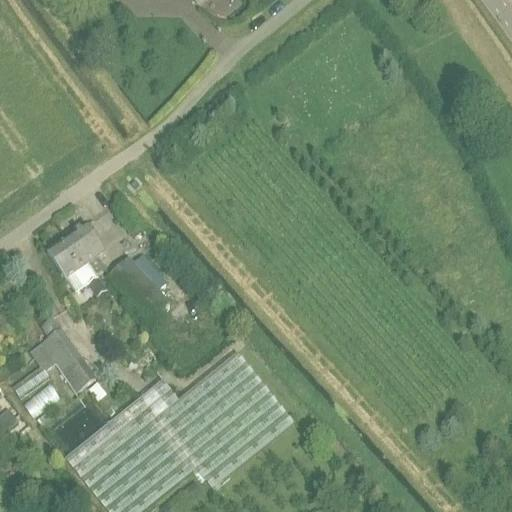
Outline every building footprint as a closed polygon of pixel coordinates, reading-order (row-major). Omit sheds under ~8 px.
[(114,212),(120,221),(128,216),(122,206),(114,212)] [(68,240),(96,279),(106,272),(98,261),(104,257),(85,229),(68,240)] [(76,294),(96,279),(68,240),(48,255),(67,282),(76,294)] [(143,257),(133,266),(151,286),(161,277),(143,257)] [(151,286),(133,266),(129,261),(108,280),(145,323),(166,302),(151,286)] [(56,368),(61,375),(82,361),(62,332),(59,335),(52,325),(41,333),(47,343),(41,347),(56,368)] [(15,368),(25,361),(15,345),(5,351),(15,368)] [(56,368),(41,347),(30,355),(44,376),(56,368)] [(212,493),(293,427),(238,357),(179,405),(163,385),(66,461),(105,511),(146,511),(196,473),(212,493)] [(82,361),(61,375),(75,397),(96,383),(82,361)] [(104,384),(95,391),(103,403),(113,396),(104,384)] [(43,423),(63,407),(53,394),(33,410),(43,423)] [(10,413),(0,421),(0,435),(3,439),(19,426),(10,413)] [(40,464),(44,461),(52,471),(60,465),(31,428),(21,436),(31,448),(29,450),(40,464)] [(175,499),(184,511),(204,497),(195,484),(175,499)]
